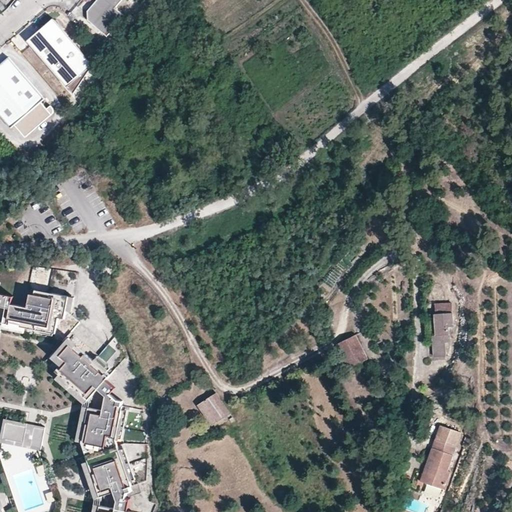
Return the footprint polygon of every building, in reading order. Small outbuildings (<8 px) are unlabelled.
[(87,21),(106,38),(124,16),(115,9),(121,0),(95,0),(86,11),(87,21)] [(91,67),(52,21),(26,43),(72,97),(91,67)] [(6,59),(0,64),(0,122),(8,132),(43,101),(6,59)] [(0,322),(4,323),(41,330),(42,328),(56,330),(59,320),(64,329),(80,301),(74,301),(68,301),(68,296),(31,289),(29,299),(28,307),(12,304),(13,297),(14,294),(0,291),(0,285),(0,283),(0,282),(0,322)] [(12,304),(28,307),(29,299),(13,297),(12,304)] [(453,303),(436,304),(437,336),(433,337),(434,356),(447,356),(446,343),(451,343),(450,327),(455,327),(453,303)] [(107,346),(80,322),(72,332),(98,356),(107,346)] [(41,330),(4,323),(4,329),(55,339),(56,330),(42,328),(41,330)] [(45,362),(56,371),(61,365),(53,359),(67,343),(75,350),(77,347),(110,375),(115,370),(98,356),(72,332),(45,362)] [(356,335),(351,337),(338,344),(351,369),(369,360),(356,335)] [(81,439),(87,457),(119,448),(116,440),(122,406),(123,401),(118,400),(111,394),(116,388),(107,379),(110,375),(77,347),(75,350),(67,343),(53,359),(61,365),(56,371),(52,376),(84,403),(89,402),(87,413),(82,411),(76,442),(81,439)] [(213,426),(230,416),(226,410),(217,395),(200,405),(213,426)] [(130,407),(122,406),(116,440),(119,448),(133,490),(129,492),(131,496),(141,493),(123,439),(130,407)] [(22,446),(26,422),(6,419),(2,442),(22,446)] [(26,422),(22,446),(31,448),(36,425),(26,422)] [(36,425),(31,448),(37,449),(43,450),(47,427),(36,425)] [(461,434),(440,427),(421,482),(445,491),(452,472),(448,471),(461,434)] [(81,439),(76,442),(81,458),(87,457),(81,439)] [(133,490),(119,448),(87,457),(81,458),(95,498),(101,499),(99,510),(98,511),(132,511),(128,511),(131,496),(129,492),(133,490)] [(0,485),(0,511),(8,511),(5,501),(0,485)] [(54,492),(47,494),(49,503),(56,502),(54,492)] [(138,500),(135,510),(145,511),(149,511),(151,503),(138,500)]
